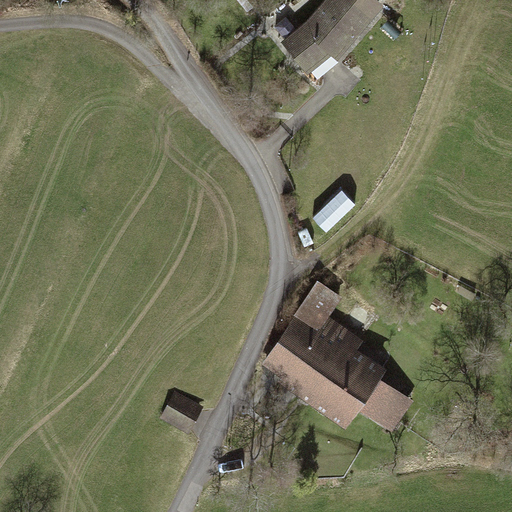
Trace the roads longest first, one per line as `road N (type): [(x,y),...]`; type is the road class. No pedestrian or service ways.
road 1 (residential): [(179,511),(273,299),(278,235),(254,167),(136,0)]
road 2 (track): [(0,27),(64,21),(110,31),(224,118)]
